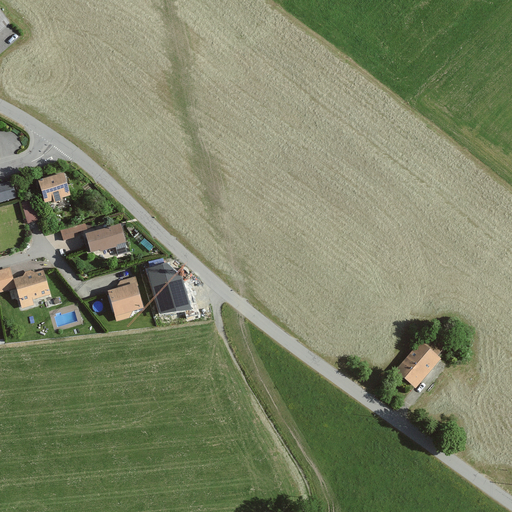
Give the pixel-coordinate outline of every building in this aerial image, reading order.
[(66,198),(60,178),(35,184),(42,205),(66,198)] [(0,203),(13,200),(8,183),(0,185),(0,203)] [(24,201),(29,223),(39,220),(33,199),(24,201)] [(118,228),(83,237),(88,256),(114,249),(114,248),(122,246),(118,228)] [(167,263),(146,268),(161,314),(192,310),(182,278),(167,263)] [(40,274),(33,276),(29,273),(24,275),(22,278),(11,281),(8,270),(0,272),(0,294),(13,290),(18,309),(32,306),(30,301),(46,297),(40,274)] [(114,322),(127,318),(130,314),(140,311),(134,290),(136,289),(133,279),(119,283),(116,291),(105,294),(114,322)] [(421,347),(417,344),(393,374),(415,391),(439,359),(436,357),(443,348),(429,337),(421,347)]
